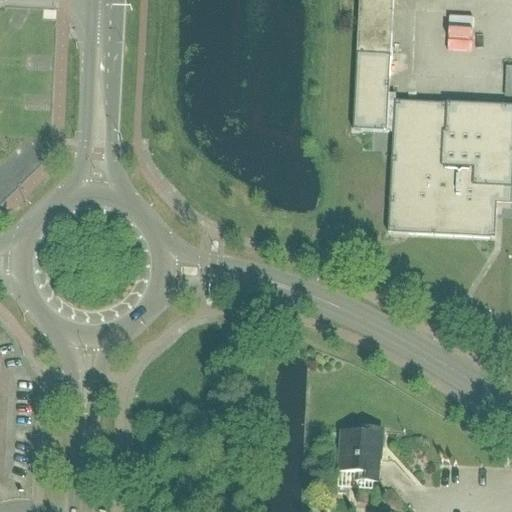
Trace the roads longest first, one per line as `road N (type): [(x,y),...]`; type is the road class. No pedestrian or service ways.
road 1 (tertiary): [(511,406),(267,283),(162,275)]
road 2 (secondary): [(99,199),(104,0)]
road 3 (secondary): [(79,511),(86,339)]
